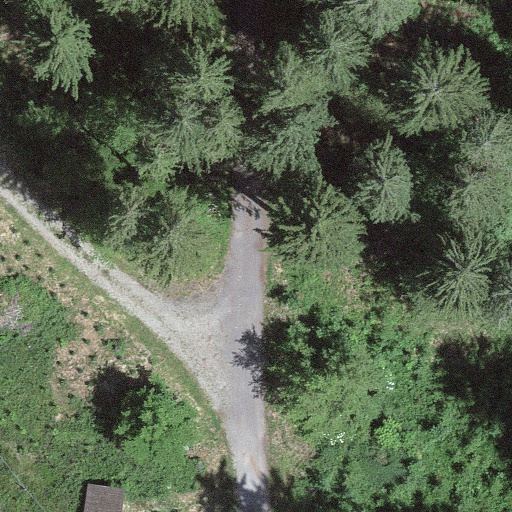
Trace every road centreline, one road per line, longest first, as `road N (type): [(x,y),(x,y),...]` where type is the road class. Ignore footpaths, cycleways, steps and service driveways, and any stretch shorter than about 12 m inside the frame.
road 1 (track): [(339,511),(279,377),(0,67)]
road 2 (track): [(279,377),(273,0)]
